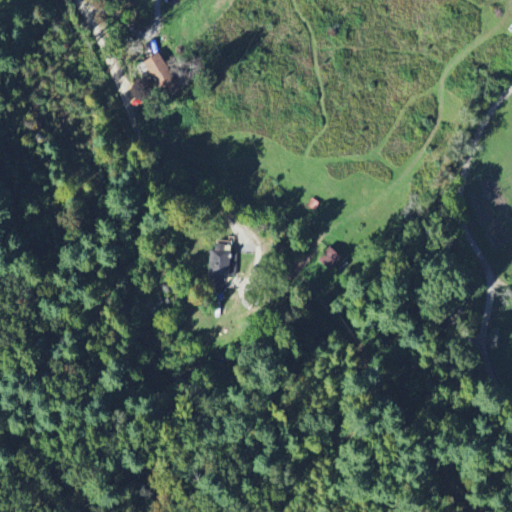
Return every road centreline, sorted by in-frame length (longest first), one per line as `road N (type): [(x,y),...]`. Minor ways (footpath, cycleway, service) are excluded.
road 1 (residential): [(511,403),(484,354),(490,285),(460,206),(471,145),(511,88)]
road 2 (residential): [(229,219),(140,144),(112,65),(75,0)]
